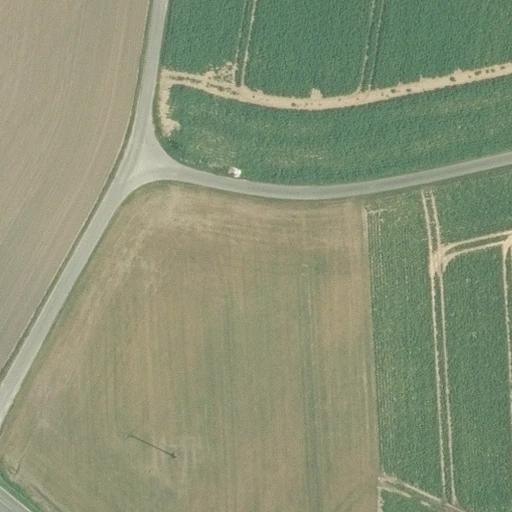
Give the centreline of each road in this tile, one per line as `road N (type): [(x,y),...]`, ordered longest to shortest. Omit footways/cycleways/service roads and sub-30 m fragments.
road 1 (unclassified): [(131,171),(251,191),(389,185),(511,159)]
road 2 (unclassified): [(131,171),(0,412)]
road 3 (unclassified): [(158,0),(131,171)]
